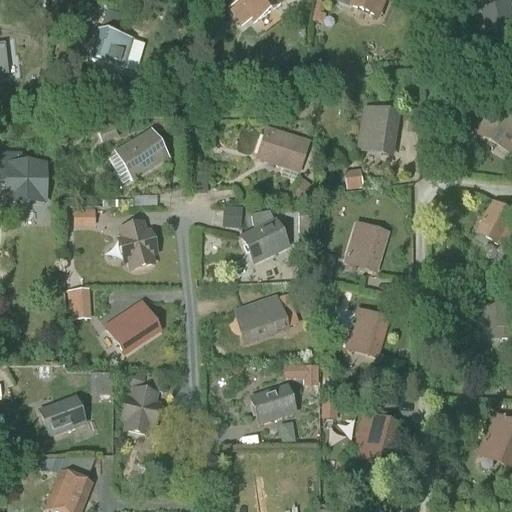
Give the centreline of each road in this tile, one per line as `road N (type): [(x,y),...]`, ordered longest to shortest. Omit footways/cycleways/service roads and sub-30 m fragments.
road 1 (track): [(428,511),(420,198),(436,186),(511,187)]
road 2 (track): [(195,511),(188,208)]
